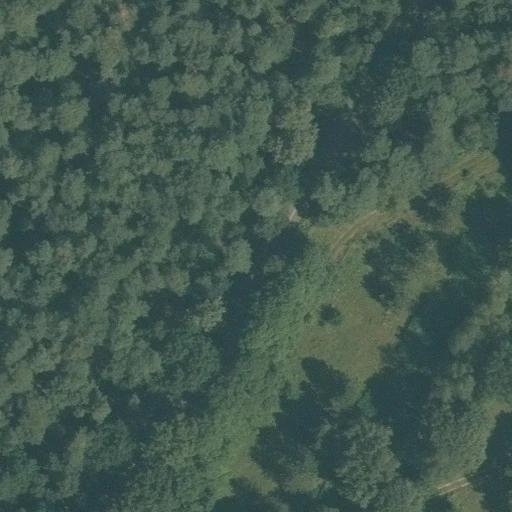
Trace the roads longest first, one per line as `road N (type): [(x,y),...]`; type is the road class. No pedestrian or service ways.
road 1 (unclassified): [(114,511),(423,0)]
road 2 (track): [(393,511),(511,472)]
